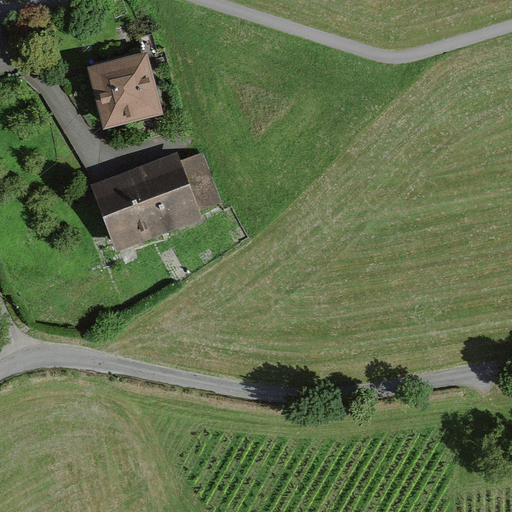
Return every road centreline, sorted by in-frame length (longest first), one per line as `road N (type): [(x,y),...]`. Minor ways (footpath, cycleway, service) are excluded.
road 1 (unclassified): [(0,370),(51,352),(288,394),(511,366)]
road 2 (track): [(511,26),(396,57),(207,0)]
